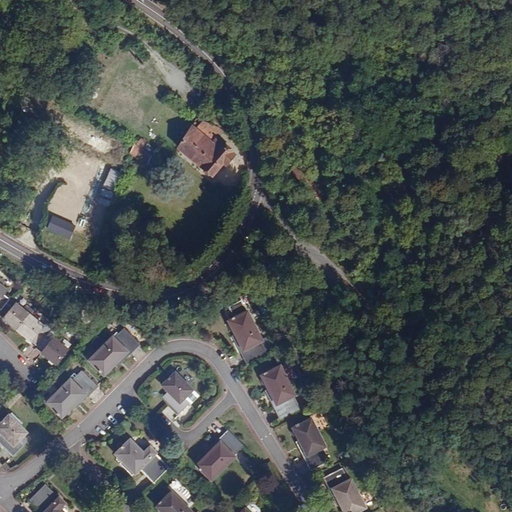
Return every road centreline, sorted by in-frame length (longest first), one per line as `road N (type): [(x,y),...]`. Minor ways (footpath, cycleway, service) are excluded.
road 1 (residential): [(312,511),(221,362),(199,346),(157,355),(64,442)]
road 2 (tertiary): [(257,195),(250,220),(212,270),(149,296),(92,287),(0,240)]
road 3 (unclassified): [(417,376),(333,255),(257,195)]
road 4 (track): [(511,485),(417,376),(511,342)]
road 5 (tertiary): [(136,0),(183,35),(238,97),(257,145),(257,195)]
